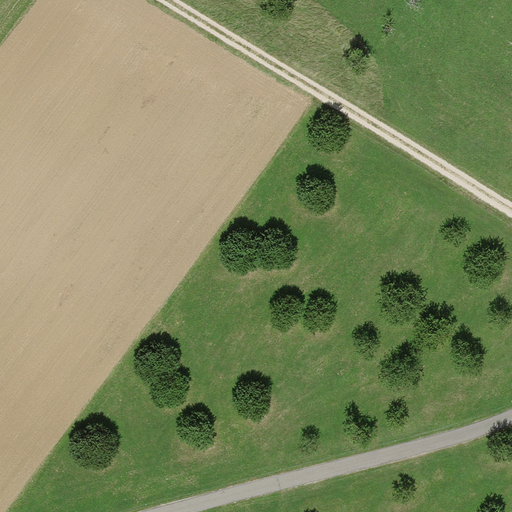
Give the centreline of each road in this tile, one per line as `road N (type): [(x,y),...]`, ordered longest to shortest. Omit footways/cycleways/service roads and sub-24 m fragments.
road 1 (track): [(511,214),(163,0)]
road 2 (unclassified): [(511,414),(169,511)]
